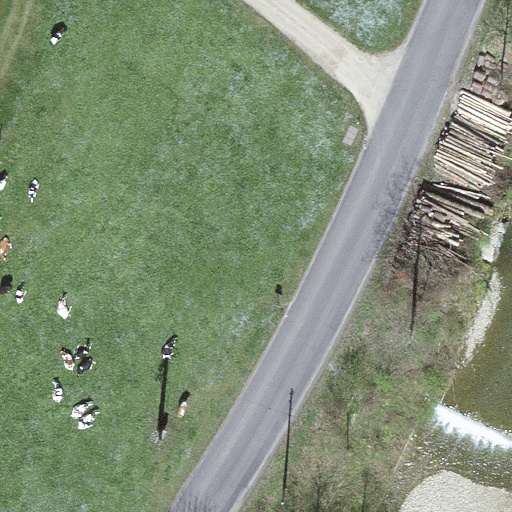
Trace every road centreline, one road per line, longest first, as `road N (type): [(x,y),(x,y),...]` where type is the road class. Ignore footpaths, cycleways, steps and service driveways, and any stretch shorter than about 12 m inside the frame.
road 1 (tertiary): [(201,511),(362,222),(456,0)]
road 2 (track): [(414,105),(263,0)]
